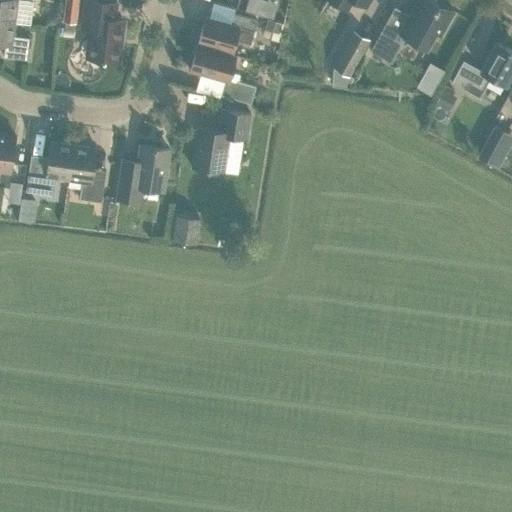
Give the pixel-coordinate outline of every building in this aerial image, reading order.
[(0,0),(0,18),(30,22),(33,0),(0,0)] [(87,56),(117,60),(122,19),(113,18),(115,2),(101,0),(85,0),(82,25),(91,26),(87,56)] [(331,0),(348,9),(352,0),(356,0),(366,5),(368,0),(331,0)] [(436,0),(417,0),(409,14),(394,6),(379,32),(395,41),(399,33),(425,48),(435,31),(440,34),(454,10),(436,0)] [(250,42),(256,19),(233,13),(230,23),(204,15),(196,43),(232,53),(236,38),(250,42)] [(12,35),(14,21),(0,19),(0,42),(5,43),(3,55),(26,58),(29,37),(12,35)] [(348,74),(368,38),(353,30),(333,65),(348,74)] [(451,80),(478,95),(490,75),(504,83),(511,68),(511,49),(496,41),(480,69),(463,59),(451,80)] [(328,42),(312,56),(323,67),(338,54),(328,42)] [(232,53),(196,43),(188,71),(223,81),(219,94),(250,103),(255,86),(229,78),(236,54),(232,53)] [(454,90),(445,85),(435,103),(444,108),(454,90)] [(246,139),(249,118),(221,114),(219,129),(197,126),(191,166),(223,171),(228,136),(246,139)] [(511,141),(511,133),(493,123),(476,154),(498,167),(511,141)] [(15,135),(0,132),(0,168),(10,170),(15,135)] [(55,177),(68,178),(73,144),(49,140),(46,163),(29,160),(25,190),(53,193),(55,177)] [(163,189),(169,148),(139,143),(135,170),(120,167),(116,197),(132,200),(134,185),(163,189)] [(96,147),(73,144),(68,178),(81,180),(79,197),(101,200),(104,179),(92,177),(96,147)] [(18,207),(22,179),(6,177),(2,205),(18,207)] [(199,216),(176,213),(173,237),(196,240),(199,216)]
